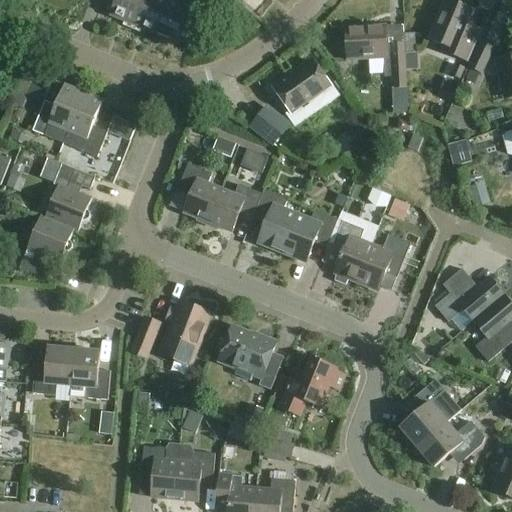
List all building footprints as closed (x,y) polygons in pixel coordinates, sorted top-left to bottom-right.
[(124,23),(133,0),(116,0),(110,17),(124,23)] [(141,30),(153,0),(133,0),(124,23),(123,27),(139,34),(141,30)] [(153,0),(141,30),(160,37),(174,3),(166,0),(153,0)] [(429,41),(444,47),(441,53),(466,63),(480,32),(467,27),(473,12),(446,0),(429,41)] [(174,3),(160,37),(178,45),(192,11),(174,3)] [(347,62),(387,60),(385,27),(346,29),(347,62)] [(482,44),(465,80),(475,85),(492,49),(482,44)] [(404,45),(391,46),(393,78),(393,91),(406,90),(405,77),(404,45)] [(416,54),(405,55),(406,71),(418,71),(416,54)] [(511,57),(494,62),(505,101),(511,99),(511,57)] [(275,89),(291,112),(286,116),(295,129),(340,97),(331,84),(328,86),(311,63),(275,89)] [(460,81),(465,69),(456,65),(451,77),(460,81)] [(459,84),(446,79),(438,97),(451,102),(459,84)] [(338,80),(333,83),(339,91),(343,88),(338,80)] [(33,133),(53,141),(63,145),(68,133),(84,94),(64,86),(54,112),(43,107),(33,133)] [(407,114),(406,90),(393,91),(392,91),(393,115),(407,114)] [(84,94),(68,133),(63,145),(97,159),(108,134),(93,128),(103,102),(84,94)] [(290,125),(267,107),(249,129),(273,148),(290,125)] [(359,146),(373,138),(361,119),(347,128),(359,146)] [(397,121),(396,131),(407,133),(408,122),(397,121)] [(199,143),(203,133),(190,128),(186,138),(199,143)] [(29,139),(12,132),(8,139),(25,147),(29,139)] [(511,132),(506,134),(503,138),(507,155),(511,156),(511,132)] [(408,150),(417,154),(423,140),(413,136),(408,150)] [(295,148),(285,139),(279,146),(290,154),(295,148)] [(466,142),(448,147),(454,169),(473,164),(466,142)] [(209,156),(206,172),(227,177),(230,161),(209,156)] [(0,187),(11,161),(0,157),(0,187)] [(119,166),(106,161),(99,179),(112,184),(119,166)] [(58,188),(45,219),(74,232),(78,234),(83,222),(86,223),(88,221),(90,219),(90,217),(89,214),(87,213),(92,201),(75,194),(78,187),(90,191),(95,180),(62,166),(54,186),(58,188)] [(184,215),(208,224),(221,191),(208,186),(212,176),(188,166),(177,193),(190,198),(184,215)] [(358,183),(363,186),(367,177),(366,177),(362,174),(358,183)] [(474,210),(475,210),(490,205),(484,184),(469,188),(467,189),(474,210)] [(221,191),(208,224),(232,234),(238,218),(251,223),(253,220),(262,196),(238,186),(234,197),(221,191)] [(258,245),(282,254),(290,235),(297,217),(284,211),(288,201),(264,192),(262,196),(253,220),(266,225),(258,245)] [(334,205),(343,209),(347,198),(339,195),(334,205)] [(388,217),(402,223),(409,207),(395,201),(388,217)] [(297,217),(290,235),(282,254),(306,264),(314,244),(327,250),(328,247),(338,221),(315,212),(311,222),(297,217)] [(328,247),(332,248),(343,253),(336,270),(334,275),(336,276),(334,282),(346,287),(348,281),(356,284),(371,247),(371,246),(378,228),(346,215),(342,223),(338,221),(328,247)] [(27,251),(36,254),(33,262),(24,258),(19,270),(47,282),(52,270),(41,265),(44,258),(60,265),(65,253),(68,253),(70,252),(72,250),(72,247),(71,245),(69,243),(74,232),(45,219),(41,217),(27,251)] [(371,247),(356,284),(378,293),(387,271),(399,275),(411,245),(388,236),(383,251),(371,247)] [(419,254),(409,274),(420,279),(430,259),(419,254)] [(463,311),(473,323),(504,297),(489,279),(477,289),(462,271),(443,287),(450,296),(435,308),(448,324),(463,311)] [(488,364),(511,343),(511,323),(511,322),(511,306),(504,297),(473,323),(487,339),(476,349),(488,364)] [(161,356),(190,367),(193,359),(196,358),(200,347),(198,345),(210,316),(181,305),(161,356)] [(218,363),(237,370),(235,376),(250,383),(253,377),(262,380),(259,387),(270,392),(276,379),(264,375),(276,344),(257,337),(257,339),(232,329),(218,363)] [(426,351),(434,345),(427,336),(419,342),(426,351)] [(148,360),(154,347),(136,339),(130,353),(148,360)] [(0,383),(6,384),(10,347),(0,345),(0,383)] [(32,395),(56,397),(57,389),(71,390),(74,352),(48,350),(47,367),(35,366),(32,395)] [(71,390),(70,398),(108,402),(111,373),(98,372),(100,354),(74,352),(71,390)] [(419,360),(414,354),(404,363),(410,369),(419,360)] [(339,392),(345,377),(336,373),(337,370),(311,360),(305,376),(294,371),(290,380),(281,403),(278,410),(300,419),(306,404),(321,410),(330,389),(339,392)] [(282,377),(273,400),(281,403),(290,380),(282,377)] [(400,429),(417,449),(446,424),(437,413),(452,401),(436,382),(414,400),(422,411),(400,429)] [(197,390),(191,407),(204,412),(211,396),(197,390)] [(189,407),(192,398),(183,394),(179,403),(189,407)] [(37,401),(25,400),(24,409),(36,409),(37,401)] [(511,424),(511,423),(511,406),(506,404),(500,419),(511,424)] [(179,421),(181,407),(170,405),(168,419),(179,421)] [(259,427),(265,411),(251,405),(244,421),(259,427)] [(190,413),(183,429),(196,435),(203,418),(190,413)] [(112,437),(114,415),(101,414),(99,435),(112,437)] [(235,418),(227,438),(252,447),(259,428),(235,418)] [(215,423),(211,434),(219,437),(224,439),(228,428),(215,423)] [(446,424),(417,449),(434,469),(456,451),(465,461),(483,445),(482,445),(485,440),(471,423),(456,436),(446,424)] [(279,432),(277,441),(291,445),(293,436),(279,432)] [(291,460),(295,446),(291,445),(277,441),(266,438),(262,452),(291,460)] [(151,499),(175,501),(179,463),(180,446),(169,445),(166,451),(144,449),(141,479),(153,480),(151,499)] [(179,463),(175,501),(199,503),(201,484),(213,485),(215,456),(193,454),(191,447),(180,446),(179,463)] [(511,447),(510,447),(492,492),(511,499),(511,447)] [(219,476),(216,505),(229,506),(228,511),(254,511),(256,491),(242,489),(243,478),(219,476)] [(256,491),(254,511),(280,511),(281,511),(290,511),(293,511),(296,483),(293,483),(285,482),(272,481),(271,492),(256,491)]
